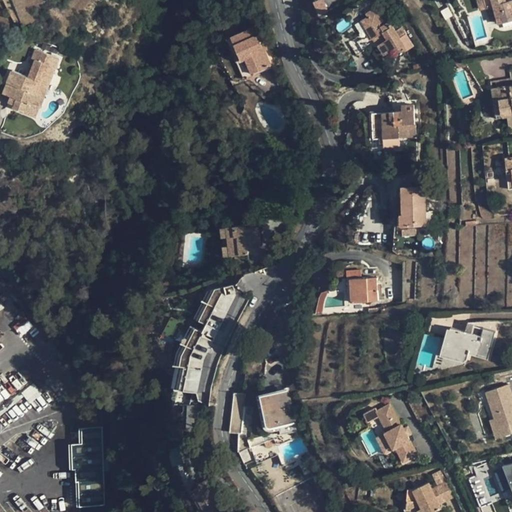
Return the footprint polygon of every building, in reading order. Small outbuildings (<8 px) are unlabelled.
[(324,0),(320,0),(314,1),(317,13),(326,11),(324,0)] [(477,0),(480,10),(494,6),(499,24),(511,19),(511,1),(506,3),(505,0),(477,0)] [(406,53),(414,47),(406,34),(399,39),(388,21),(385,23),(376,8),(366,15),(368,18),(362,21),(383,56),(393,50),(395,53),(403,48),(406,53)] [(253,74),(271,65),(263,45),(265,44),(257,27),(233,38),(243,61),(247,60),(253,74)] [(368,48),(360,36),(349,43),(358,56),(368,48)] [(273,68),(271,65),(253,74),(247,60),(243,61),(233,38),(228,40),(245,80),(273,68)] [(40,108),(51,82),(57,66),(60,58),(37,49),(31,64),(41,68),(36,79),(27,75),(13,70),(4,94),(10,97),(17,99),(14,105),(13,108),(25,113),(29,103),(40,108)] [(31,64),(27,75),(36,79),(41,68),(31,64)] [(61,68),(57,66),(51,82),(60,85),(63,78),(59,76),(61,68)] [(496,115),(502,115),(498,88),(510,86),(510,87),(511,86),(511,82),(511,78),(491,82),(496,115)] [(511,86),(510,87),(510,86),(498,88),(502,115),(503,118),(508,117),(509,128),(511,127),(511,86)] [(8,103),(14,105),(17,99),(10,97),(8,103)] [(37,117),(40,108),(29,103),(25,113),(37,117)] [(384,137),(400,136),(415,136),(414,106),(401,106),(402,112),(372,113),(373,139),(380,139),(380,137),(384,137)] [(400,145),(400,136),(384,137),(380,137),(380,139),(380,142),(384,142),(385,145),(400,145)] [(11,190),(6,185),(2,189),(6,194),(11,190)] [(426,224),(425,186),(403,187),(403,215),(401,215),(401,225),(426,224)] [(228,237),(224,237),(225,246),(229,246),(230,256),(249,254),(249,248),(262,247),(260,226),(247,228),(247,225),(227,227),(228,237)] [(369,300),(378,300),(377,278),(368,278),(368,277),(361,278),(361,269),(347,270),(348,278),(351,278),(352,302),(369,301),(369,300)] [(171,387),(173,391),(197,394),(199,401),(209,405),(212,386),(217,366),(223,351),(249,298),(234,285),(209,291),(177,351),(171,387)] [(148,334),(151,310),(139,308),(136,332),(148,334)] [(468,322),(466,331),(472,333),(474,325),(474,324),(468,322)] [(472,333),(466,331),(451,327),(444,351),(468,358),(469,353),(488,358),(496,331),(474,325),(472,333)] [(511,433),(511,394),(509,385),(484,392),(493,420),(490,421),(496,439),(511,433)] [(273,426),(295,422),(288,390),(261,395),(264,412),(267,424),(268,425),(271,426),(273,426)] [(234,393),(230,432),(238,433),(241,433),(245,394),(234,393)] [(430,409),(423,396),(406,405),(412,419),(430,409)] [(401,424),(390,403),(377,410),(388,431),(386,432),(394,448),(396,447),(404,461),(418,454),(402,424),(401,424)] [(200,428),(201,406),(194,405),(193,428),(200,428)] [(84,465),(85,480),(105,480),(105,464),(103,434),(83,435),(84,465)] [(383,434),(376,437),(383,454),(390,451),(383,434)] [(275,438),(239,453),(245,464),(256,460),(277,452),(279,451),(276,445),(277,444),(275,438)] [(278,455),(277,452),(256,460),(257,463),(278,455)] [(214,490),(208,479),(199,484),(200,486),(194,490),(207,511),(219,511),(218,509),(222,507),(223,510),(226,508),(220,498),(222,498),(216,488),(214,490)] [(105,480),(85,480),(86,496),(106,495),(105,480)] [(454,496),(447,482),(431,490),(427,483),(425,484),(438,511),(441,510),(438,503),(454,496)] [(407,490),(405,510),(417,510),(417,511),(435,511),(438,511),(425,484),(411,490),(407,490)] [(107,509),(106,495),(86,496),(86,510),(107,509)]
